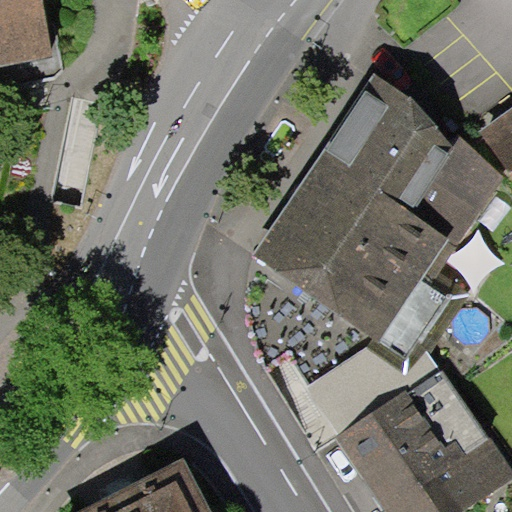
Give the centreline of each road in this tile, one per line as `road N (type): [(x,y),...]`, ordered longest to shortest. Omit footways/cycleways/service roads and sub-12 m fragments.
road 1 (secondary): [(258,15),(124,284)]
road 2 (secondary): [(124,284),(178,350),(279,511)]
road 3 (secondary): [(124,284),(0,469)]
